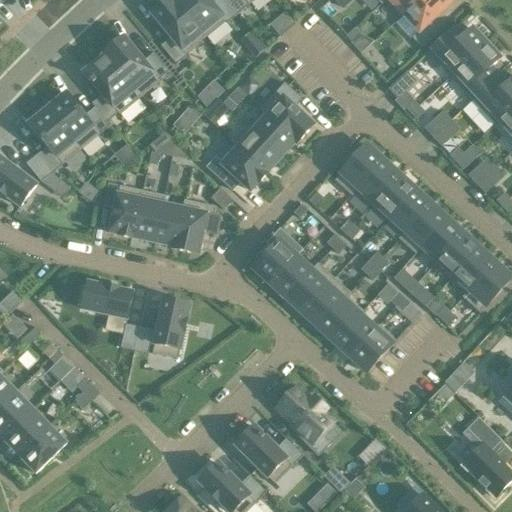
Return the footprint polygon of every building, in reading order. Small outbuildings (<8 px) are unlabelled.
[(208,41),(174,0),(173,0),(173,1),(172,0),(169,0),(152,14),(172,38),(161,47),(178,67),(189,58),(188,57),(208,41)] [(240,16),(226,0),(218,0),(212,5),(208,0),(174,0),(208,41),(228,24),(229,25),(240,16)] [(226,0),(240,16),(259,0),(226,0)] [(386,0),(384,2),(385,3),(401,19),(404,16),(403,15),(420,0),(386,0)] [(451,0),(420,0),(403,15),(404,16),(419,32),(412,39),(422,49),(440,33),(430,23),(453,2),(451,0)] [(429,53),(452,77),(487,45),(473,30),(464,38),(455,28),(429,53)] [(355,29),(346,37),(352,43),(360,35),(355,29)] [(243,42),(259,55),(266,47),(250,34),(243,42)] [(105,57),(140,99),(160,82),(159,81),(169,72),(154,54),(143,62),(124,39),(105,54),(106,56),(105,57)] [(452,77),(474,101),(500,77),(491,68),(500,60),(487,45),(452,77)] [(92,105),(95,108),(108,123),(118,114),(119,115),(140,99),(105,57),(85,74),(103,96),(92,105)] [(500,77),(474,101),(496,125),(500,122),(499,121),(511,109),(511,81),(508,86),(500,77)] [(296,142),(295,143),(297,145),(314,126),(294,109),(303,100),(285,84),(260,111),(264,114),(264,113),(296,142)] [(208,89),(200,99),(210,108),(218,99),(208,89)] [(51,108),(48,110),(82,151),(111,127),(108,123),(95,108),(85,117),(66,95),(63,98),(61,95),(49,105),(51,108)] [(228,99),(223,105),(232,113),(237,107),(228,99)] [(405,109),(411,115),(420,107),(414,101),(405,109)] [(420,107),(411,115),(416,121),(425,113),(420,107)] [(49,148),(38,156),(52,174),(82,151),(48,110),(46,112),(43,109),(31,119),(33,122),(30,125),(49,148)] [(446,109),(426,127),(442,146),(463,128),(446,109)] [(511,109),(499,121),(500,122),(511,135),(511,109)] [(209,110),(203,116),(212,124),(217,118),(209,110)] [(264,114),(250,128),(250,129),(281,158),(295,143),(296,142),(264,113),(264,114)] [(250,129),(250,128),(247,125),(231,143),(234,146),(235,145),(267,174),(281,158),(250,129)] [(235,145),(234,146),(219,162),(216,159),(208,168),(225,184),(233,176),(251,192),(258,184),(268,174),(267,174),(235,145)] [(473,146),(464,154),(455,162),(463,171),(481,155),(473,146)] [(352,198),(355,194),(359,190),(358,190),(384,162),(367,147),(335,182),(352,198)] [(450,157),(455,162),(464,154),(458,148),(450,157)] [(152,153),(149,165),(157,166),(160,155),(152,153)] [(42,183),(52,174),(37,156),(26,165),(42,183)] [(489,156),(469,174),(487,193),(506,175),(489,156)] [(0,159),(0,192),(7,198),(7,197),(21,207),(37,187),(0,159)] [(355,194),(371,208),(400,176),(384,162),(358,190),(359,190),(355,194)] [(179,166),(171,165),(169,176),(177,178),(179,166)] [(387,223),(391,220),(390,219),(416,191),(400,176),(371,208),(387,223)] [(134,239),(133,239),(143,192),(109,184),(103,208),(115,210),(110,234),(134,239)] [(224,207),(233,198),(222,188),(213,197),(224,207)] [(390,219),(391,220),(405,233),(406,234),(432,206),(416,191),(390,219)] [(134,239),(154,243),(162,206),(163,206),(165,197),(143,192),(133,239),(134,239)] [(323,198),(317,193),(309,202),(315,207),(323,198)] [(496,202),(502,207),(511,199),(505,193),(496,202)] [(511,200),(511,199),(502,207),(507,213),(511,208),(511,200)] [(184,201),(182,210),(184,210),(175,248),(174,248),(174,250),(198,255),(203,232),(215,234),(218,218),(215,217),(217,208),(184,201)] [(184,210),(182,210),(163,206),(162,206),(154,243),(174,248),(175,248),(184,210)] [(422,248),(448,220),(432,206),(406,234),(405,233),(399,240),(416,256),(423,249),(422,248)] [(296,216),(302,222),(310,213),(304,207),(296,216)] [(464,235),(448,220),(422,248),(423,249),(436,261),(437,262),(438,263),(464,235)] [(346,236),(354,227),(348,221),(340,230),(346,236)] [(359,232),(354,227),(346,236),(351,241),(359,232)] [(327,244),(333,250),(341,241),(335,235),(327,244)] [(438,263),(437,262),(434,266),(450,281),(479,249),(464,235),(438,263)] [(341,241),(333,250),(339,255),(347,246),(341,241)] [(254,270),(271,285),(297,257),(280,242),(254,270)] [(466,296),(495,264),(479,249),(450,281),(465,295),(466,296)] [(369,262),(375,267),(383,258),(377,253),(369,262)] [(297,257),(271,285),(287,300),(312,272),(312,271),(297,257)] [(383,258),(375,267),(381,273),(389,264),(383,258)] [(361,271),(367,276),(375,267),(369,262),(361,271)] [(318,264),(312,271),(312,272),(287,300),(303,315),(335,279),(318,264)] [(511,279),(495,264),(466,296),(465,295),(462,298),(480,314),(511,279)] [(373,282),(381,273),(375,267),(367,276),(373,282)] [(351,294),(335,279),(303,315),(319,329),(348,297),(348,298),(351,294)] [(404,288),(409,294),(418,285),(412,280),(404,288)] [(87,291),(84,290),(80,305),(84,306),(83,310),(127,320),(133,294),(119,291),(119,290),(106,287),(106,288),(89,285),(87,291)] [(418,285),(409,294),(415,299),(423,290),(418,285)] [(13,292),(0,304),(0,313),(5,319),(23,302),(13,292)] [(391,302),(397,308),(405,299),(399,294),(391,302)] [(360,316),(361,316),(364,313),(348,298),(348,297),(319,329),(334,344),(360,316)] [(405,299),(397,308),(402,313),(410,304),(405,299)] [(164,301),(153,355),(178,360),(184,334),(185,334),(188,321),(187,321),(190,306),(164,301)] [(436,316),(442,322),(450,313),(444,307),(436,316)] [(450,313),(442,322),(448,327),(456,318),(450,313)] [(375,329),(361,316),(360,316),(334,344),(350,358),(376,330),(375,329)] [(121,349),(135,352),(140,328),(126,325),(121,349)] [(379,326),(375,329),(376,330),(350,358),(367,373),(396,342),(379,326)] [(36,328),(27,337),(33,342),(41,334),(36,328)] [(153,331),(140,328),(135,352),(148,355),(153,331)] [(44,354),(49,360),(58,351),(53,346),(44,354)] [(58,351),(49,360),(55,365),(64,357),(58,351)] [(0,407),(16,392),(0,375),(0,407)] [(450,379),(445,384),(456,394),(460,389),(450,379)] [(77,388),(83,394),(92,386),(86,380),(77,388)] [(92,386),(83,394),(74,402),(83,411),(100,394),(92,386)] [(301,434),(299,437),(318,457),(330,445),(322,436),(335,423),(324,412),(327,410),(315,398),(313,401),(299,387),(295,392),(294,392),(281,405),(276,410),(301,434)] [(445,387),(441,391),(450,399),(454,395),(445,387)] [(0,437),(2,440),(33,409),(16,392),(0,407),(0,437)] [(2,440),(19,457),(49,427),(33,409),(2,440)] [(501,442),(479,419),(468,430),(484,446),(463,467),(496,499),(511,482),(511,472),(492,452),(501,442)] [(49,427),(19,457),(36,475),(67,445),(49,427)] [(286,440),(277,450),(255,428),(236,446),(275,485),(303,457),(286,440)] [(372,465),(386,447),(376,438),(361,457),(372,465)] [(250,476),(240,486),(218,464),(200,483),(210,493),(209,493),(219,503),(219,502),(228,511),(247,511),(267,493),(250,476)] [(338,472),(329,482),(328,482),(341,494),(344,491),(351,485),(338,472)] [(351,485),(344,491),(353,500),(365,489),(356,480),(351,485)] [(413,506),(423,487),(414,483),(404,501),(413,506)] [(328,486),(320,494),(329,502),(337,494),(328,486)] [(436,511),(423,498),(408,511),(436,511)] [(195,511),(183,499),(178,504),(178,503),(169,511),(195,511)]
